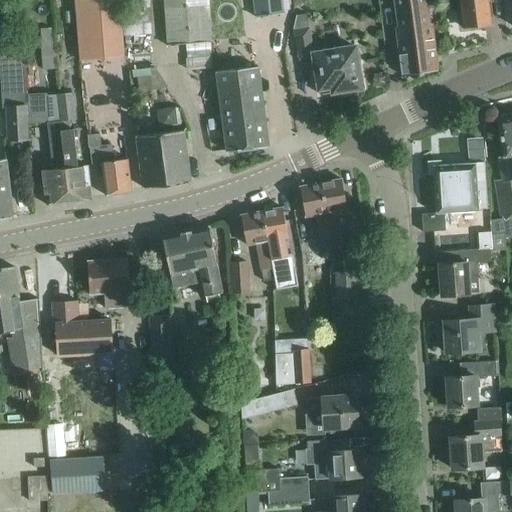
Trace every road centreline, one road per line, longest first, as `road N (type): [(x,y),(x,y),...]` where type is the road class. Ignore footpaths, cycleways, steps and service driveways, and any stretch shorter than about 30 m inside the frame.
road 1 (residential): [(415,511),(396,229),(391,191),(366,132)]
road 2 (tertiary): [(0,245),(195,204),(366,132)]
road 3 (tertiary): [(366,132),(511,67)]
